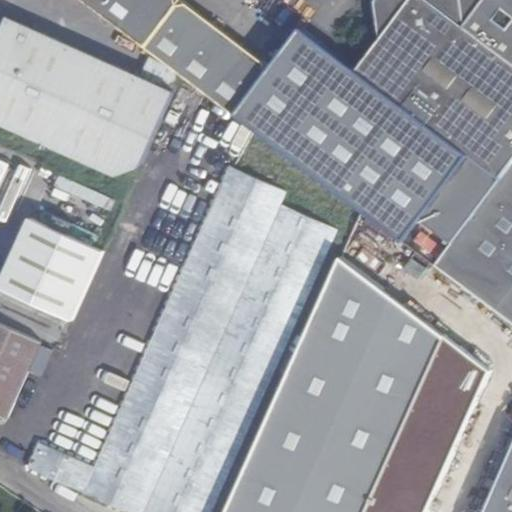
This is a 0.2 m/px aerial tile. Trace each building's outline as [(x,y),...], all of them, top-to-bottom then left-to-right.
[(178,0),(88,0),(145,44),(178,0)] [(261,62),(184,0),(178,0),(145,44),(232,109),(265,65),(261,62)] [(511,0),(379,0),(384,21),(371,40),(349,67),(464,157),(418,215),(445,236),(427,259),(465,289),(483,265),(457,244),(506,181),(508,178),(511,173),(511,0)] [(0,120),(116,174),(142,166),(176,90),(145,76),(9,14),(0,32),(0,120)] [(145,76),(176,90),(184,73),(154,57),(145,76)] [(55,409),(44,431),(26,467),(126,511),(213,511),(338,229),(282,205),(288,191),(231,166),(235,154),(180,130),(55,409)] [(511,173),(508,178),(506,181),(457,244),(483,265),(465,289),(511,324),(511,173)] [(0,282),(0,285),(74,318),(105,249),(32,217),(11,263),(9,262),(0,282)] [(229,511),(432,511),(494,373),(337,251),(229,511)] [(0,411),(8,416),(40,338),(0,320),(0,411)] [(44,431),(55,409),(34,400),(23,422),(44,431)] [(24,462),(36,438),(34,437),(36,432),(21,426),(10,455),(24,462)] [(511,511),(511,457),(488,511),(511,511)]
